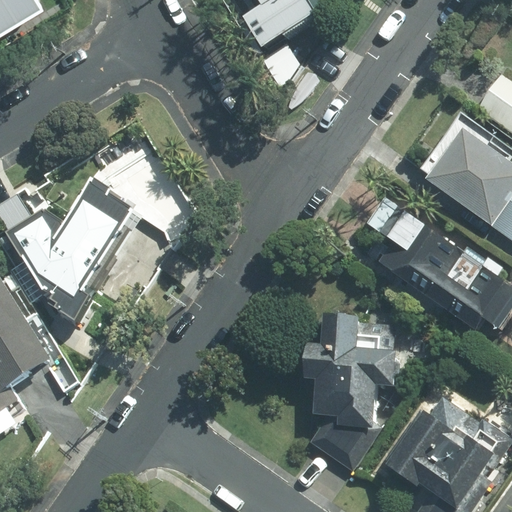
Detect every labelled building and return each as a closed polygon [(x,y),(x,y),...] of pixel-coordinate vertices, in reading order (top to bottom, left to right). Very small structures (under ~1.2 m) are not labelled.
[(1,0),(0,0),(0,16),(9,11),(1,0)] [(234,0),(266,49),(314,18),(302,0),(234,0)] [(511,83),(500,75),(479,105),(511,128),(511,83)] [(511,157),(468,125),(425,182),(511,246),(511,157)] [(49,220),(9,238),(38,301),(80,327),(149,217),(93,182),(64,229),(49,220)] [(511,281),(410,208),(372,260),(483,340),(511,299),(511,281)] [(0,435),(33,415),(19,393),(56,370),(0,279),(0,435)] [(299,426),(387,437),(399,328),(312,318),(299,426)] [(511,445),(439,394),(382,474),(434,511),(472,511),(511,457),(511,445)]
